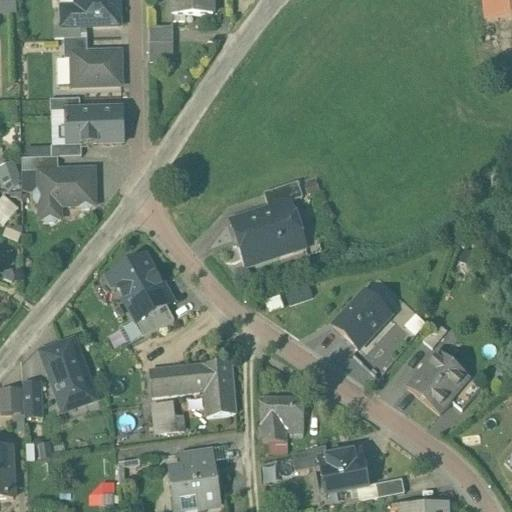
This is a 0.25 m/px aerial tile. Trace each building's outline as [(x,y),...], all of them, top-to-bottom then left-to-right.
[(120,30),(119,0),(71,0),(72,5),(59,6),(59,31),(120,30)] [(212,17),(211,0),(171,0),(172,18),(212,17)] [(511,0),(480,0),(483,22),(511,19),(511,0)] [(16,4),(0,4),(0,14),(16,14),(16,4)] [(172,30),(149,30),(149,47),(172,46),(172,30)] [(87,41),(63,42),(64,62),(71,62),(71,56),(87,55),(87,41)] [(173,66),(172,46),(149,47),(149,66),(173,66)] [(87,55),(71,56),(71,62),(72,90),(121,88),(120,54),(87,55)] [(79,101),(49,102),(50,114),(65,114),(80,113),(79,101)] [(80,113),(65,114),(66,148),(81,147),(122,146),(121,112),(80,113)] [(66,148),(51,148),(51,160),(57,160),(81,159),(81,147),(66,148)] [(93,172),(58,173),(57,160),(51,160),(22,161),(22,174),(38,174),(38,192),(34,197),(34,203),(39,207),(39,222),(42,222),(45,225),(54,225),(57,222),(60,221),(60,209),(79,208),(82,211),(89,211),(92,208),(95,208),(93,172)] [(18,180),(13,165),(0,170),(0,177),(4,189),(9,194),(19,185),(16,181),(18,180)] [(297,184),(263,196),(268,210),(286,204),(286,205),(302,200),(297,184)] [(1,198),(0,199),(0,226),(3,229),(17,211),(1,198)] [(268,210),(230,222),(233,231),(246,270),(305,250),(296,223),(292,224),(286,205),(286,204),(268,210)] [(144,259),(109,278),(108,278),(108,284),(111,289),(116,291),(118,292),(132,317),(162,301),(157,292),(159,285),(144,259)] [(365,294),(333,327),(358,351),(389,318),(365,294)] [(446,332),(436,324),(422,341),(432,349),(446,332)] [(74,342),(41,354),(58,401),(73,396),(78,409),(95,402),(74,342)] [(335,361),(372,391),(381,380),(344,350),(335,361)] [(468,382),(436,355),(406,391),(438,418),(450,404),(468,382)] [(231,365),(201,368),(204,395),(206,420),(235,417),(231,365)] [(201,368),(149,372),(151,400),(178,397),(179,400),(180,400),(184,399),(184,397),(204,395),(201,368)] [(468,382),(450,404),(461,413),(479,391),(468,382)] [(0,416),(22,415),(20,389),(0,390),(0,416)] [(301,401),(271,402),(272,424),(272,425),(272,444),(284,444),(286,444),(286,434),(302,434),(301,401)] [(172,406),(152,408),(156,440),(176,437),(172,406)] [(323,449),(291,459),(294,475),(318,470),(317,463),(326,462),(323,449)] [(10,450),(0,450),(0,500),(13,500),(10,450)] [(208,451),(179,456),(181,469),(210,465),(208,451)] [(326,462),(317,463),(318,470),(324,499),(367,491),(361,455),(326,462)] [(262,464),(264,482),(293,478),(291,461),(262,464)] [(181,469),(168,471),(173,511),(204,511),(204,509),(218,507),(215,487),(217,487),(214,465),(181,469)] [(400,483),(375,488),(378,501),(402,496),(400,483)]
